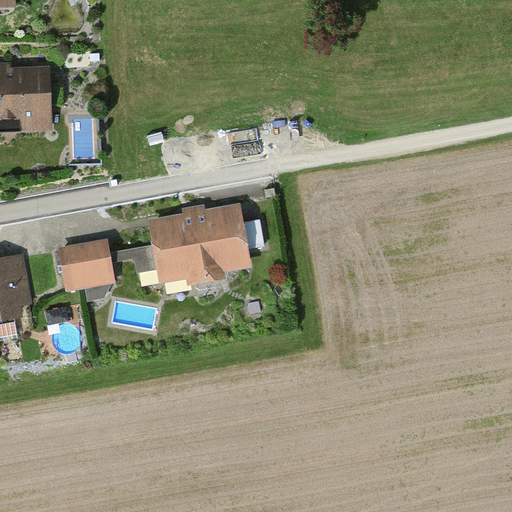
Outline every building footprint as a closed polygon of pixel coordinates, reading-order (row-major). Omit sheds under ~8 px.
[(0,133),(56,131),(53,65),(13,67),(13,63),(0,63),(0,133)] [(287,189),(276,191),(278,201),(289,199),(287,189)] [(112,236),(60,246),(68,292),(119,282),(115,261),(138,257),(141,272),(160,268),(163,282),(191,277),(192,284),(229,277),(228,271),(257,266),(253,246),(266,243),(262,219),(247,222),(243,201),(150,218),(155,242),(115,250),(112,236)] [(25,254),(0,258),(0,320),(27,316),(25,305),(34,304),(25,254)] [(70,322),(67,308),(46,312),(49,326),(70,322)]
